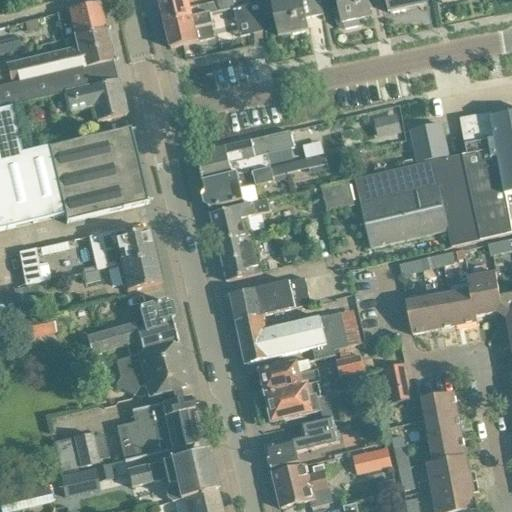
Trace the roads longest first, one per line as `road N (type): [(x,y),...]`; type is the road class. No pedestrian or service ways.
road 1 (residential): [(253,511),(155,114)]
road 2 (residential): [(511,40),(155,114)]
road 3 (residential): [(508,511),(477,365),(416,368)]
